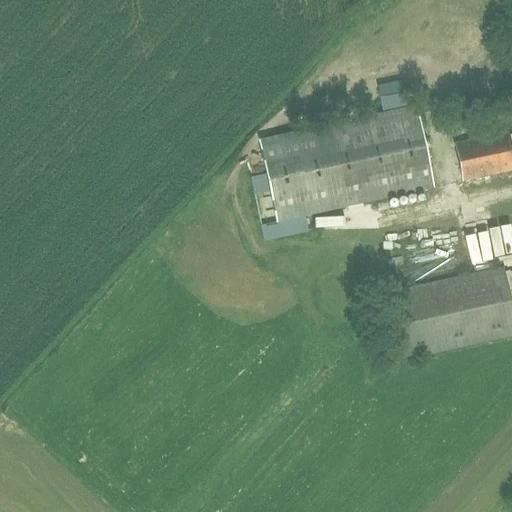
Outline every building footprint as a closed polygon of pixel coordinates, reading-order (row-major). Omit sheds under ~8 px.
[(376,86),(382,112),(414,105),(408,79),(376,86)] [(434,188),(415,107),(258,143),(277,224),(434,188)] [(463,182),(511,171),(511,132),(455,145),(463,182)] [(387,243),(392,270),(409,267),(404,240),(387,243)] [(403,361),(511,335),(511,307),(504,269),(388,296),(403,361)]
